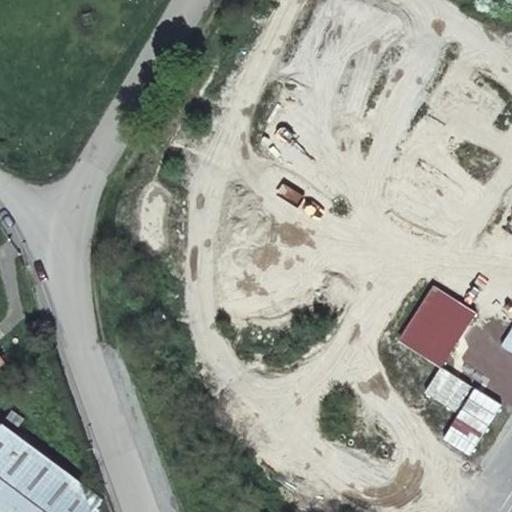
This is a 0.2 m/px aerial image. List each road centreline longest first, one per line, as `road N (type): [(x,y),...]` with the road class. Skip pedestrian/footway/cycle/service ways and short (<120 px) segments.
road 1 (unclassified): [(145,511),(105,419),(72,294),(74,224)]
road 2 (unclassified): [(74,224),(197,0)]
